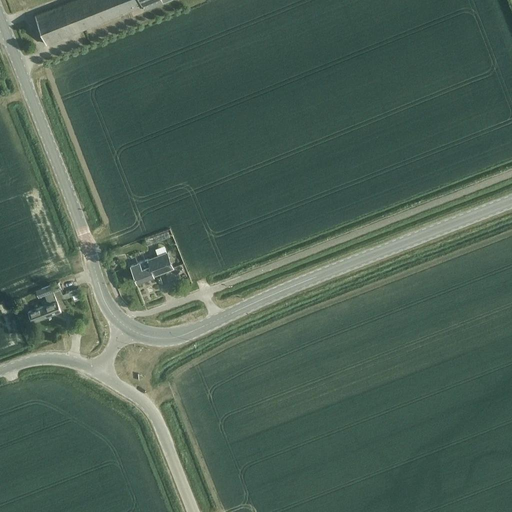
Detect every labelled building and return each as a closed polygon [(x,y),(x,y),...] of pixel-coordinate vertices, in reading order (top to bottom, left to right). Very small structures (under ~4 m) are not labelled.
[(72,0),(34,15),(46,44),(143,6),(145,10),(164,2),(163,0),(72,0)] [(164,240),(155,243),(156,248),(166,246),(164,240)] [(67,253),(73,269),(84,265),(79,249),(67,253)] [(167,251),(131,265),(137,281),(173,267),(167,251)] [(53,286),(56,295),(63,293),(60,284),(53,286)] [(45,304),(28,311),(32,321),(61,310),(54,291),(51,290),(49,285),(41,288),(43,295),(45,294),(47,300),(44,301),(45,304)]
